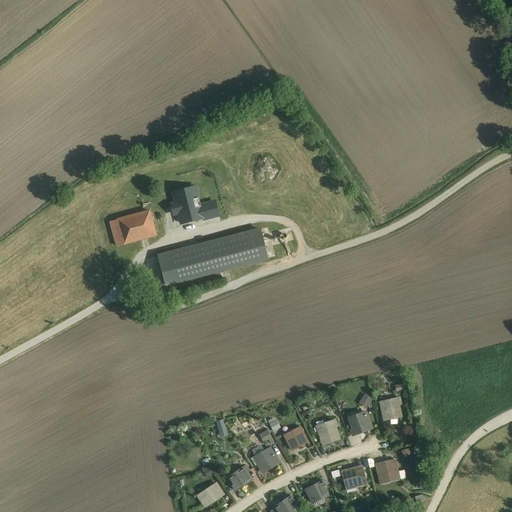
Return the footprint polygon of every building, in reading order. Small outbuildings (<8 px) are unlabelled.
[(260,106),(265,115),(276,109),(272,100),(260,106)] [(221,122),(225,132),(261,118),(257,107),(221,122)] [(201,210),(200,206),(195,188),(174,193),(177,204),(174,204),(177,214),(179,213),(182,224),(206,218),(203,209),(201,210)] [(215,202),(200,206),(201,210),(203,209),(206,218),(206,219),(219,216),(215,202)] [(110,222),(117,246),(156,236),(150,211),(110,222)] [(260,230),(159,256),(166,285),(267,259),(260,230)] [(365,393),(358,402),(367,407),(373,398),(365,393)] [(400,398),(380,403),(384,419),(401,415),(399,405),(401,404),(400,398)] [(372,428),(366,414),(350,420),(354,430),(352,431),(353,435),(372,428)] [(273,430),(279,428),(274,417),(268,420),(273,430)] [(216,420),(219,436),(227,434),(224,418),(216,420)] [(335,421),(317,427),(322,442),(339,437),(335,427),(337,427),(335,421)] [(301,428),(284,436),(292,451),(308,442),(301,428)] [(268,431),(261,435),(265,442),(271,438),(268,431)] [(261,446),(252,451),(256,457),(264,451),(261,446)] [(262,471),(278,462),(270,448),(264,451),(256,457),(261,465),(259,466),(262,471)] [(395,461),(376,465),(381,486),(394,482),(393,478),(397,477),(394,468),(397,467),(395,461)] [(208,474),(213,472),(209,465),(204,467),(208,474)] [(232,486),(236,492),(252,480),(244,468),(229,478),(234,485),(232,486)] [(362,468),(343,473),(347,488),(366,483),(362,468)] [(324,481),(306,490),(313,504),(328,496),(325,488),(327,487),(324,481)] [(216,484),(198,496),(204,506),(210,502),(211,505),(217,501),(215,498),(223,493),(216,484)] [(291,496),(275,507),(278,511),(295,511),(298,510),(293,503),(295,502),(291,496)]
